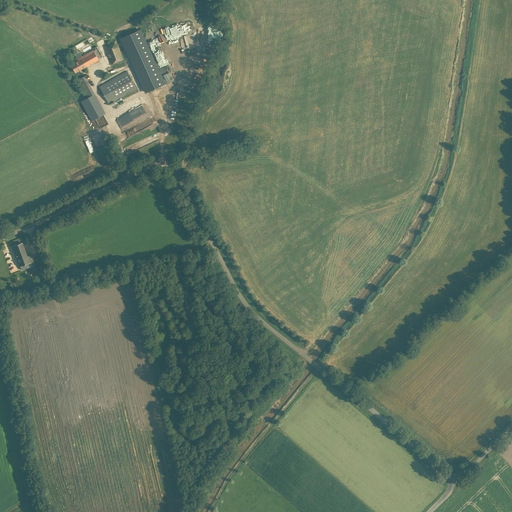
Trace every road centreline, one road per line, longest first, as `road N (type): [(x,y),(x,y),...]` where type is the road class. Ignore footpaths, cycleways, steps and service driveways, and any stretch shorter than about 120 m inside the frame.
road 1 (unclassified): [(0,237),(168,164),(250,309),(455,476)]
road 2 (track): [(210,511),(241,460),(318,366)]
